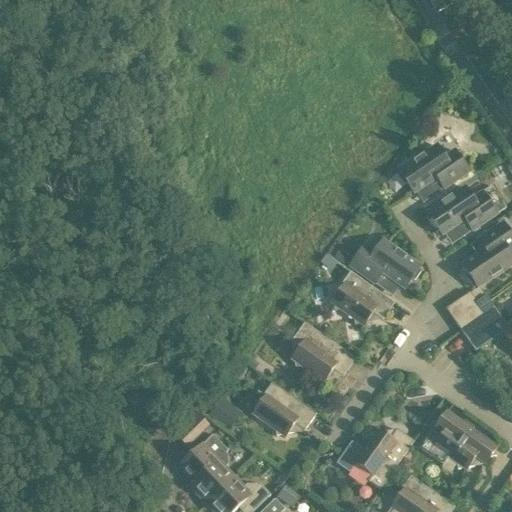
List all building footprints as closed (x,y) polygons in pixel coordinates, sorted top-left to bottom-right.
[(443,157),(436,146),(398,171),(400,173),(397,175),(403,185),(406,183),(413,194),(436,178),(443,189),(468,173),(453,150),(443,157)] [(472,199),(464,188),(426,213),(428,216),(425,217),(432,227),(434,225),(442,236),(464,220),(472,231),(496,215),(482,192),(472,199)] [(511,248),(511,237),(502,223),(477,240),(485,250),(462,266),(469,276),(466,278),(473,288),(475,286),(477,288),(511,264),(511,259),(507,252),(511,248)] [(419,267),(382,241),(374,252),(364,245),(349,267),(374,284),(381,274),(404,290),(411,279),(414,281),(420,271),(418,270),(419,267)] [(393,304),(349,273),(341,285),(343,286),(330,304),(362,327),(371,314),(382,321),(393,304)] [(474,303),(475,303),(469,293),(445,309),(453,321),(476,305),(474,303)] [(476,305),(483,315),(493,308),(485,296),(475,303),(474,303),(476,305)] [(453,321),(460,331),(483,315),(476,305),(453,321)] [(511,324),(507,328),(493,308),(483,315),(460,331),(474,353),(503,333),(511,346),(511,324)] [(354,359),(303,324),(290,342),(299,348),(290,361),(322,383),(331,370),(342,377),(354,359)] [(315,415),(271,384),(262,396),(264,397),(252,415),(284,438),(293,425),(303,432),(315,415)] [(209,415),(230,430),(243,413),(221,397),(209,415)] [(442,466),(447,459),(465,471),(474,458),(484,465),(496,448),(445,412),(419,449),(442,466)] [(376,431),(362,450),(352,443),(336,465),(349,474),(355,465),(371,476),(367,482),(379,490),(413,442),(396,430),(389,440),(376,431)] [(205,505),(234,477),(224,468),(227,465),(227,455),(225,453),(227,451),(211,435),(184,462),(198,477),(188,487),(205,505)] [(234,477),(205,505),(211,511),(233,511),(240,506),(246,511),(251,511),(269,495),(259,485),(257,487),(256,485),(245,485),(243,487),(234,477)] [(451,511),(453,509),(409,477),(401,489),(403,491),(390,509),(394,511),(451,511)] [(281,511),(282,511),(284,510),(274,500),(261,511),(281,511)]
